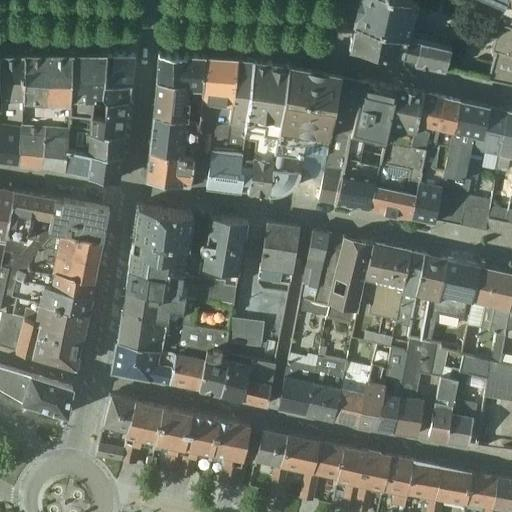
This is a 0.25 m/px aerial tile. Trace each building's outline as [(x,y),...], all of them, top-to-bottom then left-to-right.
[(354,0),(351,18),(406,31),(414,0),(354,0)] [(501,0),(475,0),(495,15),(501,0)] [(511,0),(501,0),(495,15),(511,19),(511,8),(511,7),(511,0)] [(511,19),(495,15),(489,48),(492,49),(485,74),(511,79),(511,19)] [(406,31),(351,18),(347,43),(399,56),(399,54),(405,57),(411,32),(406,31)] [(448,42),(411,32),(405,57),(412,57),(412,58),(442,64),(448,42)] [(203,49),(156,45),(154,73),(187,76),(187,80),(199,81),(203,49)] [(23,46),(0,47),(0,113),(19,115),(23,46)] [(70,47),(23,46),(19,115),(43,116),(68,119),(68,110),(70,47)] [(105,46),(70,47),(68,110),(82,110),(85,110),(83,88),(100,87),(105,46)] [(105,46),(100,87),(104,93),(126,92),(131,46),(105,46)] [(235,51),(203,49),(199,81),(195,114),(191,149),(188,178),(203,180),(209,141),(213,115),(226,117),(235,51)] [(209,141),(238,145),(240,133),(250,53),(235,51),(226,117),(213,115),(209,141)] [(266,188),(270,161),(286,58),(250,53),(240,133),(253,134),(250,152),(245,186),(266,188)] [(299,154),(317,179),(322,153),(338,68),(286,58),(270,161),(290,164),(295,173),(296,170),(297,167),(298,162),(299,154)] [(359,72),(338,68),(322,153),(341,155),(345,140),(359,72)] [(395,80),(359,72),(345,140),(380,145),(395,80)] [(187,76),(154,73),(151,107),(195,114),(199,81),(187,80),(187,76)] [(380,145),(376,163),(415,174),(419,159),(422,141),(409,137),(421,86),(395,80),(380,145)] [(440,90),(421,86),(409,137),(422,141),(419,159),(433,161),(437,143),(430,141),(440,90)] [(88,108),(103,109),(104,93),(100,87),(83,88),(85,110),(88,110),(88,108)] [(447,141),(457,94),(440,90),(430,141),(437,143),(438,139),(447,141)] [(121,126),(126,92),(104,93),(103,109),(88,108),(88,110),(85,110),(82,110),(68,110),(68,119),(79,121),(88,122),(88,124),(121,126)] [(439,179),(465,185),(468,172),(462,170),(470,129),(480,131),(486,100),(457,94),(447,141),(443,163),(439,179)] [(494,162),(505,105),(486,100),(480,131),(470,129),(462,170),(468,172),(475,173),(478,160),(494,164),(494,162)] [(511,152),(511,106),(505,105),(494,162),(504,164),(507,151),(511,152)] [(195,114),(151,107),(147,142),(191,149),(195,114)] [(0,154),(16,156),(19,115),(0,113),(0,154)] [(16,156),(39,159),(43,116),(19,115),(16,156)] [(65,141),(68,119),(43,116),(39,159),(62,163),(65,141)] [(65,141),(76,143),(79,121),(68,119),(65,141)] [(118,148),(121,126),(88,124),(87,145),(90,145),(118,148)] [(90,145),(87,145),(76,143),(65,141),(62,163),(86,168),(90,145)] [(246,175),(250,152),(238,150),(238,145),(209,141),(203,180),(214,181),(219,181),(224,181),(229,180),(234,179),(233,184),(238,185),(240,174),(246,175)] [(191,149),(147,142),(143,171),(188,178),(191,149)] [(115,173),(118,148),(90,145),(86,168),(115,173)] [(341,157),(341,155),(322,153),(317,179),(316,183),(317,183),(315,193),(332,196),(341,157)] [(332,196),(365,201),(376,163),(341,157),(332,196)] [(415,174),(408,211),(432,216),(432,214),(439,179),(443,163),(433,161),(419,159),(415,174)] [(293,177),(295,173),(290,164),(270,161),(266,188),(269,188),(273,188),(278,187),(283,185),(287,183),(291,179),(293,177)] [(408,211),(415,174),(376,163),(365,201),(408,211)] [(439,179),(432,214),(458,219),(465,187),(465,185),(439,179)] [(5,228),(12,184),(0,182),(0,257),(2,245),(5,228)] [(47,224),(53,192),(12,184),(5,228),(33,233),(35,221),(47,224)] [(465,187),(458,219),(483,224),(488,197),(489,193),(465,187)] [(52,225),(99,233),(103,207),(95,206),(96,200),(53,192),(47,224),(35,221),(33,233),(43,235),(52,225)] [(488,197),(483,224),(483,225),(499,228),(505,203),(493,200),(493,198),(488,197)] [(131,230),(186,238),(190,206),(135,199),(131,230)] [(511,204),(505,203),(499,228),(511,230),(511,204)] [(195,247),(185,245),(186,238),(131,230),(126,262),(222,274),(221,277),(235,279),(245,214),(225,211),(208,209),(203,234),(202,235),(200,235),(199,236),(198,237),(198,238),(198,240),(198,241),(200,243),(195,247)] [(255,270),(287,275),(297,221),(264,216),(255,270)] [(300,292),(312,295),(327,227),(310,223),(297,292),(300,292)] [(93,274),(99,233),(52,225),(43,235),(33,248),(27,262),(93,274)] [(327,227),(312,295),(325,297),(342,230),(340,230),(339,231),(329,229),(329,228),(327,227)] [(355,304),(357,293),(370,236),(342,230),(325,297),(328,298),(351,303),(355,304)] [(33,248),(43,235),(33,233),(18,248),(2,245),(0,257),(0,294),(1,288),(11,290),(16,263),(25,264),(27,262),(33,248)] [(357,293),(368,296),(382,239),(370,236),(357,293)] [(365,307),(379,310),(395,242),(382,239),(368,296),(365,307)] [(394,314),(407,245),(395,242),(379,310),(394,314)] [(410,311),(421,248),(407,245),(394,314),(394,317),(407,321),(410,311)] [(436,296),(444,253),(421,248),(410,311),(421,313),(417,334),(429,336),(436,296)] [(464,318),(477,260),(444,253),(436,296),(448,298),(444,313),(464,318)] [(503,320),(511,272),(511,268),(477,260),(464,318),(458,348),(461,348),(487,354),(496,355),(498,348),(499,339),(476,334),(478,322),(502,326),(503,320)] [(90,289),(93,274),(27,262),(25,264),(22,274),(90,289)] [(222,274),(126,262),(124,281),(183,290),(216,295),(216,298),(231,300),(235,279),(221,277),(222,274)] [(86,307),(90,289),(22,274),(25,264),(16,263),(11,290),(37,296),(86,307)] [(511,272),(503,320),(511,322),(511,325),(511,333),(511,332),(511,272)] [(183,290),(124,281),(120,304),(166,316),(168,303),(181,305),(183,290)] [(325,309),(328,298),(325,297),(312,295),(300,292),(297,304),(325,309)] [(82,326),(86,307),(37,296),(32,313),(37,315),(46,317),(82,326)] [(351,303),(328,298),(325,309),(348,315),(351,303)] [(166,316),(120,304),(116,335),(145,341),(173,345),(175,338),(205,343),(210,344),(211,341),(220,343),(224,344),(226,336),(227,325),(166,316)] [(29,349),(34,329),(37,315),(32,313),(22,311),(14,344),(29,349)] [(227,325),(226,336),(260,341),(262,314),(229,311),(227,325)] [(46,317),(37,315),(34,329),(42,331),(46,317)] [(75,359),(82,326),(46,317),(42,331),(34,329),(29,349),(72,361),(75,359)] [(400,373),(390,425),(415,429),(421,393),(414,392),(418,367),(428,370),(434,337),(429,336),(417,334),(407,333),(404,349),(400,373)] [(139,371),(145,341),(116,335),(110,366),(139,371)] [(434,337),(428,370),(437,371),(426,431),(444,434),(458,363),(448,362),(446,372),(440,370),(445,344),(437,342),(438,338),(434,337)] [(173,345),(167,377),(197,383),(205,343),(175,338),(173,345)] [(324,341),(318,340),(315,351),(302,408),(316,411),(324,375),(330,351),(323,349),(324,341)] [(145,341),(139,371),(167,377),(173,345),(145,341)] [(205,343),(197,383),(217,388),(226,354),(218,352),(220,343),(211,341),(210,344),(205,343)] [(304,359),(286,355),(276,401),(302,408),(315,351),(306,348),(304,359)] [(461,348),(458,363),(444,434),(466,438),(475,397),(459,394),(465,368),(484,373),(487,354),(461,348)] [(511,350),(498,348),(496,355),(511,358),(511,350)] [(226,354),(217,388),(240,393),(248,356),(226,351),(226,354)] [(344,354),(330,351),(324,375),(316,411),(330,414),(343,355),(344,354)] [(248,356),(240,393),(264,399),(272,357),(248,352),(248,356)] [(511,358),(496,355),(487,354),(484,373),(481,390),(511,395),(511,358)] [(369,360),(343,355),(330,414),(355,419),(369,360)] [(369,357),(369,360),(355,419),(375,423),(383,378),(377,376),(382,360),(369,357)] [(0,384),(20,395),(65,409),(70,381),(0,359),(0,384)] [(383,378),(375,423),(390,425),(400,373),(384,370),(383,378)] [(126,426),(134,395),(107,388),(101,419),(126,426)] [(152,444),(161,401),(134,395),(126,426),(122,442),(119,456),(134,459),(138,441),(152,444)] [(177,469),(189,407),(161,401),(152,444),(166,447),(163,466),(177,469)] [(208,456),(216,413),(189,407),(177,469),(190,471),(194,453),(208,456)] [(236,481),(248,420),(216,413),(208,456),(220,459),(217,477),(236,481)] [(261,423),(261,425),(252,461),(271,466),(277,467),(285,429),(261,423)] [(285,429),(277,467),(284,469),(301,472),(308,474),(316,435),(285,429)] [(342,441),(316,435),(308,474),(315,474),(333,479),(342,441)] [(97,437),(94,451),(119,456),(122,442),(97,437)] [(365,445),(342,441),(333,479),(343,482),(339,503),(352,506),(365,445)] [(387,449),(365,445),(352,506),(364,509),(369,487),(379,491),(387,449)] [(410,454),(387,449),(379,491),(391,494),(390,502),(401,504),(403,495),(410,454)] [(439,460),(410,454),(403,495),(425,500),(432,501),(439,460)] [(432,501),(439,503),(461,507),(469,465),(439,460),(432,501)] [(469,465),(461,507),(481,509),(488,510),(495,470),(469,465)] [(279,490),(284,469),(277,467),(271,466),(267,487),(279,490)] [(511,511),(511,472),(495,470),(488,510),(493,511),(511,511)] [(308,474),(301,472),(297,494),(310,498),(315,474),(308,474)] [(437,511),(439,503),(432,501),(425,500),(422,511),(437,511)]
